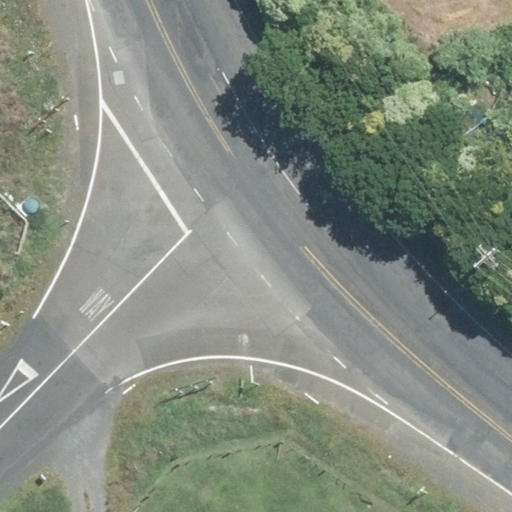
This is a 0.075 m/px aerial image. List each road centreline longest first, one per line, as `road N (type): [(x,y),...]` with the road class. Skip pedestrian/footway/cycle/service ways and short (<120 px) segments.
road 1 (tertiary): [(511,453),(239,192)]
road 2 (unclassified): [(0,433),(239,192)]
road 3 (tertiary): [(239,192),(162,0)]
